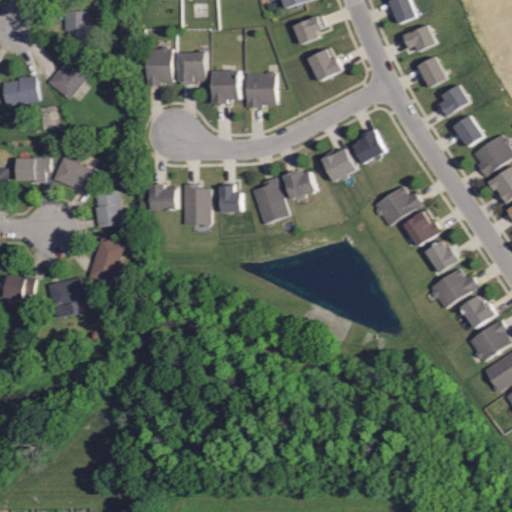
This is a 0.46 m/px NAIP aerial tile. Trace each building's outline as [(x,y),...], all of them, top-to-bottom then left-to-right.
[(288,0),(292,9),(319,0),(288,0)] [(411,0),(418,17),(400,23),(397,15),(394,16),(388,0),(411,0)] [(69,41),(69,29),(66,29),(66,10),(90,10),(91,41),(69,41)] [(327,25),(319,29),(322,35),(304,42),(296,23),(322,13),(327,25)] [(439,40),(422,49),(419,43),(411,47),(405,34),(430,22),(439,40)] [(163,84),(150,85),(150,48),(173,48),(174,81),(163,81),(163,84)] [(331,48),(336,59),(340,56),(347,69),(324,80),(312,57),(331,48)] [(208,82),(180,82),(180,52),(207,52),(208,82)] [(71,99),(49,82),(63,64),(68,68),(79,53),(96,67),(71,99)] [(449,75),(432,84),(427,75),(425,76),(418,64),(437,53),(449,75)] [(276,71),(276,73),(277,73),(277,104),(262,104),(262,107),(247,107),(247,73),(268,73),(268,71),(269,69),(274,69),(276,71)] [(232,102),(216,102),(216,70),(244,70),(244,99),(231,99),(232,102)] [(7,105),(4,82),(20,80),(19,76),(37,73),(41,100),(7,105)] [(471,102),(447,117),(439,104),(447,99),(443,94),(460,84),(471,102)] [(484,136),(469,146),(464,139),(462,140),(453,127),(470,115),(484,136)] [(390,150),(366,163),(357,146),(363,143),(362,140),(366,137),(365,135),(379,128),(390,150)] [(511,146),(511,158),(488,176),(480,165),(483,162),(476,153),(502,133),(511,146)] [(348,149),(359,170),(335,182),(322,156),(335,149),(337,154),(348,149)] [(91,194),(54,178),(64,154),(101,170),(91,194)] [(39,155),(53,155),(53,171),(48,170),(48,181),(36,181),(36,178),(19,178),(20,155),(39,155)] [(8,192),(0,191),(0,166),(10,167),(8,192)] [(511,200),(511,201),(501,187),(499,189),(494,181),(511,168),(511,200)] [(314,170),(321,190),(296,198),(288,175),(302,170),(303,172),(307,170),(307,172),(314,170)] [(292,214),(267,223),(255,190),(264,187),(263,182),(279,177),(292,214)] [(200,181),(201,185),(205,185),(205,187),(213,187),(214,221),(212,221),(212,224),(211,225),(207,225),(205,224),(205,222),(187,222),(186,182),(200,181)] [(237,192),(244,191),(244,211),(223,211),(223,183),(237,183),(237,192)] [(180,186),(180,209),(154,208),(154,184),(168,184),(168,186),(180,186)] [(405,185),(412,195),(417,192),(424,203),(392,225),(378,204),(405,185)] [(99,226),(96,205),(98,205),(96,192),(120,188),(125,222),(99,226)] [(428,208),(443,230),(422,244),(419,239),(418,240),(415,239),(413,234),(413,232),(414,232),(407,221),(428,208)] [(114,282),(89,275),(102,235),(126,243),(114,282)] [(442,240),(446,246),(449,244),(452,248),(454,246),(460,257),(442,269),(429,249),(442,240)] [(461,265),(467,275),(472,271),(480,283),(447,305),(433,284),(461,265)] [(35,295),(25,293),(24,300),(6,297),(10,274),(23,277),(24,274),(38,277),(35,295)] [(80,312),(57,317),(49,283),(83,275),(89,299),(78,302),(80,312)] [(483,294),(490,304),(493,302),(501,314),(479,328),(465,305),(483,294)] [(511,335),(511,342),(486,360),(472,339),(503,318),(511,328),(508,330),(511,335)] [(511,386),(505,391),(490,369),(511,353),(511,386)]
